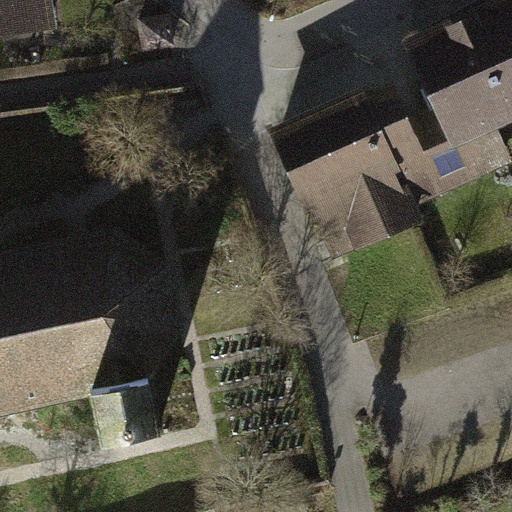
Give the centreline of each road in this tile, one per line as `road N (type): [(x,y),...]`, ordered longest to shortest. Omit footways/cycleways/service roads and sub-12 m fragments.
road 1 (track): [(356,511),(318,307),(251,146),(248,120),(280,50)]
road 2 (residential): [(0,98),(280,50)]
